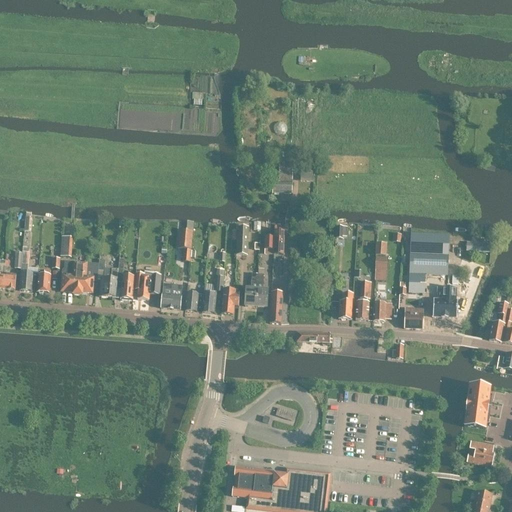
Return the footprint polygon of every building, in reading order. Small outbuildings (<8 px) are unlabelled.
[(309,66),(310,58),(298,56),(297,65),(309,66)] [(291,97),(291,147),(303,147),(303,97),(291,97)] [(292,194),(293,169),(293,152),(279,152),(279,169),(279,182),(273,182),(272,193),(292,194)] [(236,227),(236,255),(247,255),(248,227),(236,227)] [(347,227),(336,227),(335,239),(342,239),(342,237),(346,237),(347,227)] [(191,251),(193,232),(186,231),(179,230),(177,249),(183,250),(191,251)] [(273,238),(272,250),(272,255),(283,256),(284,231),(273,231),(273,238)] [(137,261),(150,262),(153,234),(140,232),(137,261)] [(392,242),(401,243),(401,234),(393,234),(392,242)] [(425,276),(447,277),(448,235),(410,234),(408,293),(424,294),(425,276)] [(73,238),(62,237),(60,257),(71,257),(73,238)] [(273,238),(264,237),(264,250),(272,250),(273,238)] [(258,263),(259,243),(250,243),(249,262),(258,263)] [(375,256),(386,257),(387,245),(375,244),(375,256)] [(34,274),(27,273),(28,264),(29,253),(29,252),(29,249),(23,248),(20,291),(32,292),(34,274)] [(191,251),(183,250),(182,262),(190,262),(191,251)] [(386,257),(375,256),(374,280),(386,281),(387,257),(386,257)] [(51,269),(59,269),(60,259),(52,258),(51,269)] [(118,270),(104,269),(105,261),(99,261),(98,271),(105,271),(103,287),(101,286),(100,297),(115,299),(115,298),(118,270)] [(89,264),(65,263),(64,270),(62,271),(62,276),(61,292),(73,293),(73,295),(82,296),(82,293),(92,293),(93,281),(97,282),(98,264),(89,264)] [(10,267),(5,267),(4,267),(3,290),(15,291),(16,276),(9,275),(10,267)] [(118,270),(116,289),(121,289),(120,298),(120,299),(122,299),(122,300),(133,301),(133,290),(135,277),(123,276),(122,269),(118,269),(118,270)] [(50,277),(50,271),(44,271),(44,276),(38,276),(37,292),(49,293),(51,277),(50,277)] [(135,274),(134,290),(138,291),(137,300),(149,301),(149,295),(159,296),(161,276),(158,276),(151,276),(151,277),(144,276),(144,275),(135,274)] [(245,305),(256,306),(258,275),(252,274),(251,288),(246,288),(245,305)] [(264,275),(258,275),(256,306),(266,307),(268,289),(263,289),(264,275)] [(205,285),(204,292),(204,294),(202,313),(215,314),(217,294),(217,292),(222,292),(223,278),(216,277),(216,286),(205,285)] [(361,282),(360,298),(370,299),(371,282),(361,282)] [(180,310),(181,296),(182,286),(166,285),(166,284),(163,284),(161,308),(180,310)] [(223,294),(221,315),(233,316),(233,307),(238,307),(239,288),(233,288),(233,291),(224,290),(223,294)] [(434,300),(433,318),(442,318),(449,319),(449,318),(457,318),(458,300),(457,300),(457,288),(443,288),(443,300),(434,300)] [(194,291),(194,293),(186,293),(185,311),(202,313),(204,294),(201,294),(201,292),(194,291)] [(387,300),(395,301),(395,292),(387,292),(387,300)] [(272,293),(269,324),(281,325),(283,293),(272,293)] [(353,295),(342,294),(342,302),(340,302),(339,319),(340,319),(341,320),(345,321),(346,319),(352,319),(353,295)] [(369,304),(369,303),(356,302),(355,321),(372,322),(373,304),(369,304)] [(385,304),(373,303),(373,304),(372,322),(373,322),(385,322),(385,320),(391,320),(391,305),(385,304)] [(489,341),(502,343),(505,325),(509,305),(499,304),(498,315),(500,315),(499,324),(493,323),(489,341)] [(404,309),(404,329),(422,330),(423,310),(404,309)] [(511,330),(509,330),(511,323),(511,310),(508,310),(505,329),(502,344),(511,345),(511,330)] [(297,333),(296,343),(329,344),(331,344),(331,340),(329,340),(329,334),(297,333)] [(511,370),(511,354),(507,353),(505,364),(503,364),(503,358),(499,357),(497,368),(503,369),(511,370)] [(485,430),(486,422),(489,395),(490,390),(490,388),(478,386),(469,385),(465,416),(464,427),(469,428),(485,430)] [(467,462),(491,467),(494,453),(478,450),(476,457),(468,455),(467,462)] [(274,472),(236,467),(234,477),(235,477),(234,487),(233,487),(232,497),(247,499),(246,509),(270,511),(325,511),(330,475),(285,469),(285,475),(274,474),(274,472)] [(474,502),(490,505),(492,495),(477,492),(474,502)] [(488,511),(490,505),(474,502),(472,511),(476,511),(488,511)]
